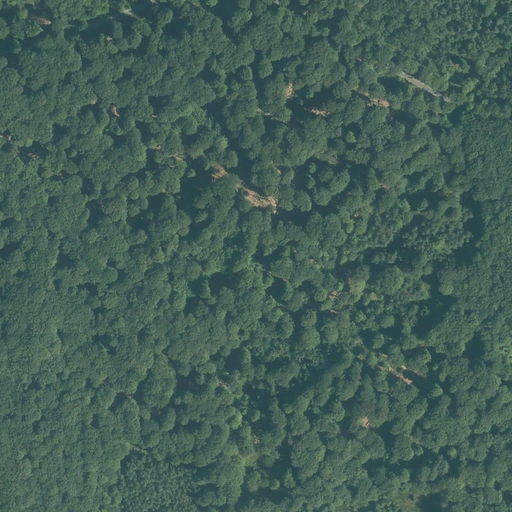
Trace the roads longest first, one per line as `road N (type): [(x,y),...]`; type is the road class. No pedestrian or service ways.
road 1 (track): [(433,397),(395,360),(359,341),(147,321),(108,337),(59,378),(30,426),(15,511)]
road 2 (track): [(462,107),(491,289),(481,328),(433,382),(440,511)]
road 3 (tertiary): [(511,120),(462,107),(275,0)]
road 4 (tertiary): [(159,0),(0,55)]
